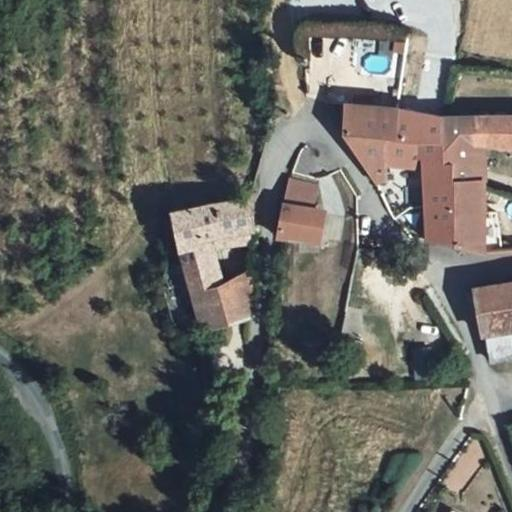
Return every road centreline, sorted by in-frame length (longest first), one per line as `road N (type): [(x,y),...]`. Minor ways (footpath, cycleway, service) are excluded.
road 1 (unclassified): [(216,511),(240,468),(275,155),(305,132),(329,142),(388,238),(486,276),(511,271)]
road 2 (track): [(429,255),(475,348),(511,462)]
road 3 (unclassified): [(0,369),(36,409),(59,511)]
road 4 (track): [(305,132),(281,0)]
